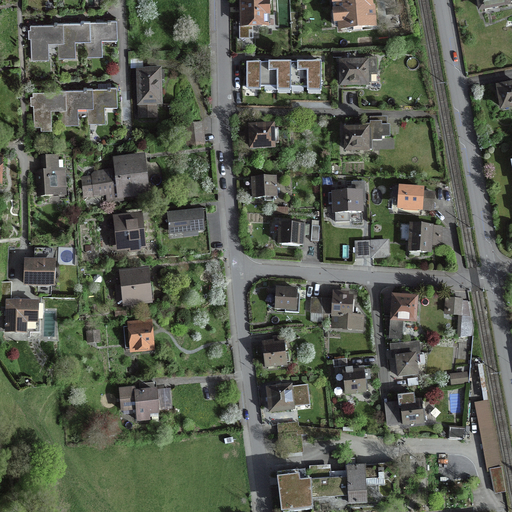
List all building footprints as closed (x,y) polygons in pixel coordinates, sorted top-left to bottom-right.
[(266,15),(269,15),(268,0),(241,0),(242,26),(266,26),(266,15)] [(338,0),(339,7),(333,8),(333,12),(339,11),(341,29),(353,28),(353,30),(362,29),(362,27),(374,26),(371,0),(338,0)] [(511,0),(479,0),(481,9),(508,4),(507,3),(511,2),(511,0)] [(78,23),(63,23),(63,22),(54,22),(54,24),(30,25),(31,30),(32,59),(49,58),(48,38),(57,38),(57,41),(58,41),(59,58),(75,57),(75,37),(84,37),(84,40),(85,40),(85,57),(102,56),(101,36),(111,36),(111,39),(117,39),(117,20),(108,20),(108,22),(103,22),(90,23),(90,21),(81,21),(81,23),(78,23)] [(295,53),(281,53),(281,63),(295,62),(295,53)] [(365,59),(365,63),(342,63),(342,84),(366,84),(366,83),(370,83),(370,75),(377,74),(376,59),(365,59)] [(269,64),(248,65),(249,86),(270,85),(270,84),(272,84),(272,74),(269,74),(269,64)] [(139,72),(140,117),(150,117),(149,103),(160,103),(159,80),(164,80),(164,71),(139,72)] [(511,106),(511,85),(499,88),(502,108),(511,106)] [(79,89),(66,90),(66,88),(57,89),(57,90),(33,91),(33,96),(34,125),(41,125),(41,128),(51,128),(50,104),(60,104),(60,108),(61,108),(61,124),(78,123),(77,103),(87,103),(87,107),(88,123),(105,122),(104,102),(117,102),(116,86),(108,87),(108,88),(104,88),(92,89),(92,87),(84,88),(84,89),(79,89)] [(346,150),(372,149),(371,140),(381,140),(381,135),(390,135),(389,125),(381,125),(381,122),(370,122),(371,125),(365,125),(365,129),(346,130),(346,150)] [(186,135),(202,134),(201,123),(185,125),(186,135)] [(272,126),(251,127),(252,148),(273,146),(273,143),(278,143),(277,129),(272,130),(272,126)] [(203,144),(202,134),(186,135),(187,146),(203,144)] [(62,160),(57,161),(56,157),(42,158),(43,172),(39,172),(39,178),(36,178),(37,188),(39,188),(40,196),(60,195),(60,188),(64,188),(63,171),(62,160)] [(122,193),(122,192),(143,190),(140,162),(119,164),(120,174),(118,174),(116,172),(107,173),(106,176),(105,176),(103,173),(96,174),(94,178),(86,179),(84,182),(85,192),(88,195),(108,192),(108,197),(110,199),(121,197),(123,196),(122,193)] [(274,178),(253,179),(253,182),(249,182),(249,189),(253,189),(254,198),(264,198),(264,201),(274,200),(274,197),(275,197),(274,178)] [(353,192),(328,193),(329,204),(335,204),(335,213),(336,213),(336,222),(350,222),(349,213),(361,212),(360,192),(364,191),(364,182),(352,182),(353,192)] [(434,198),(423,197),(423,190),(400,188),(398,206),(433,209),(434,198)] [(201,212),(203,230),(190,231),(193,255),(211,254),(206,208),(189,210),(190,213),(201,212)] [(190,213),(169,215),(171,233),(190,231),(203,230),(201,212),(190,213)] [(138,219),(118,221),(119,230),(110,231),(111,240),(120,239),(121,245),(129,244),(130,251),(140,250),(140,243),(141,243),(138,219)] [(303,226),(281,225),(280,244),(302,245),(303,235),(309,235),(309,226),(303,225),(303,226)] [(441,236),(441,227),(412,225),(410,255),(419,255),(419,252),(430,253),(431,235),(441,236)] [(320,226),(312,226),(311,241),(319,241),(320,226)] [(387,241),(372,242),(373,256),(373,257),(388,257),(387,241)] [(373,256),(372,242),(360,242),(361,257),(373,256)] [(52,268),(52,262),(34,262),(26,261),(25,284),(38,284),(37,295),(51,295),(52,279),(55,279),(55,268),(52,268)] [(145,274),(124,276),(125,285),(116,286),(117,295),(126,294),(127,300),(146,298),(147,301),(154,300),(152,283),(146,283),(145,274)] [(1,319),(0,331),(40,332),(40,320),(37,320),(37,303),(11,302),(12,282),(0,281),(0,297),(1,298),(0,319),(1,319)] [(305,299),(306,291),(276,289),(275,308),(286,309),(285,312),(299,313),(300,298),(305,299)] [(320,299),(321,313),(333,314),(333,315),(334,315),(333,327),(362,328),(362,316),(351,315),(352,297),(343,297),(343,293),(334,292),(334,299),(320,299)] [(394,296),(392,319),(386,318),(385,318),(387,340),(402,339),(403,320),(415,321),(416,298),(394,296)] [(320,299),(312,298),(311,312),(321,313),(320,299)] [(454,300),(453,309),(448,309),(447,314),(460,315),(459,337),(473,335),(474,325),(470,302),(462,301),(462,300),(454,299),(454,300)] [(130,327),(123,327),(125,349),(132,348),(132,350),(133,350),(133,352),(141,351),(141,349),(151,348),(149,323),(130,325),(130,327)] [(98,334),(88,335),(89,345),(99,345),(98,334)] [(273,341),(262,342),(265,366),(286,364),(286,362),(289,362),(288,353),(285,353),(284,343),(273,344),(273,341)] [(418,374),(417,365),(425,364),(424,353),(419,353),(418,342),(395,344),(397,357),(396,357),(399,377),(418,374)] [(335,368),(349,366),(349,359),(335,360),(335,368)] [(346,369),(346,372),(344,373),(347,393),(368,391),(367,379),(368,379),(367,370),(353,372),(352,368),(346,369)] [(466,374),(454,375),(455,384),(467,382),(466,374)] [(130,389),(120,390),(122,410),(137,409),(138,421),(150,420),(150,416),(159,416),(156,382),(139,384),(139,392),(135,392),(134,392),(134,393),(130,393),(130,389)] [(290,387),(268,389),(271,411),(293,408),(290,387)] [(424,401),(402,403),(404,424),(426,421),(424,410),(425,410),(424,401)] [(491,402),(479,404),(491,469),(502,467),(491,402)] [(279,434),(278,435),(297,433),(297,435),(308,434),(308,433),(308,428),(298,427),(298,423),(278,425),(279,434)] [(466,427),(452,427),(453,439),(466,439),(466,427)] [(298,445),(297,435),(297,433),(278,435),(280,447),(281,447),(298,445)] [(311,481),(312,505),(312,511),(350,511),(350,508),(380,507),(399,505),(397,464),(377,465),(355,466),(354,460),(349,460),(350,467),(347,467),(348,473),(329,474),(330,479),(311,480),(311,481)] [(297,473),(282,475),(278,475),(279,485),(282,509),(312,505),(311,481),(298,483),(297,473)]
